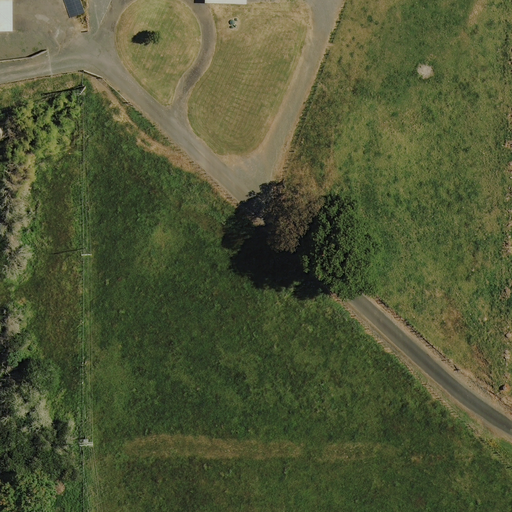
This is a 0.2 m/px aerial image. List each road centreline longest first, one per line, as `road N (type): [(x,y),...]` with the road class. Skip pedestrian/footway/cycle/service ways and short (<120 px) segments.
road 1 (unknown): [(255,223),(453,402),(511,443)]
road 2 (unknown): [(255,223),(110,93),(65,87),(0,109)]
road 3 (unknown): [(255,223),(299,106),(326,0)]
